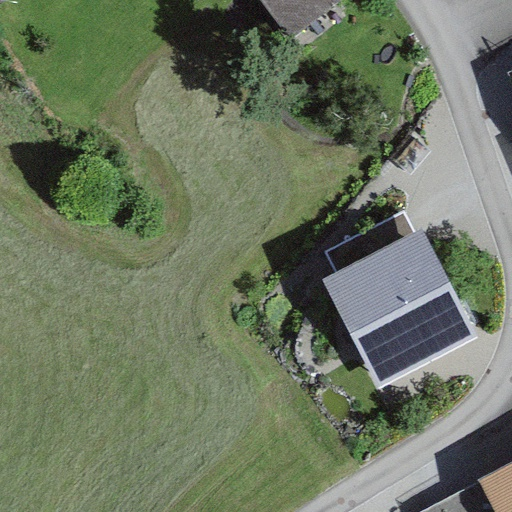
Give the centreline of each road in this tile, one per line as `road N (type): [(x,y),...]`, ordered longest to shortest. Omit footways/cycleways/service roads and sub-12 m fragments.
road 1 (unclassified): [(420,0),(455,55),(511,205)]
road 2 (unclassified): [(511,391),(477,427),(331,511)]
